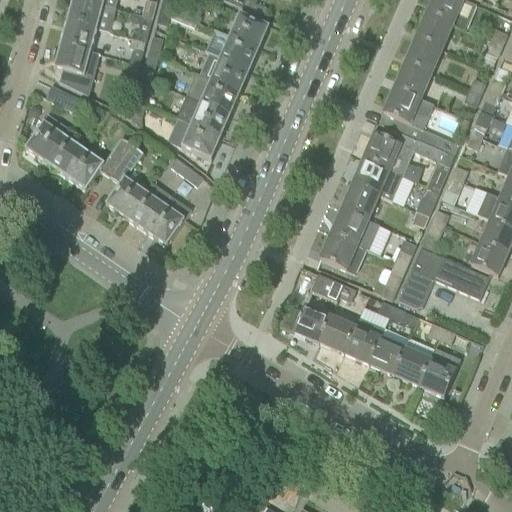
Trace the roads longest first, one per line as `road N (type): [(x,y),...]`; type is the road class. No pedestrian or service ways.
road 1 (secondary): [(194,328),(345,0)]
road 2 (residential): [(194,328),(455,482)]
road 3 (residential): [(194,328),(0,200)]
road 4 (secondary): [(92,511),(194,328)]
road 5 (residential): [(0,142),(42,0)]
road 6 (residential): [(455,482),(511,352)]
